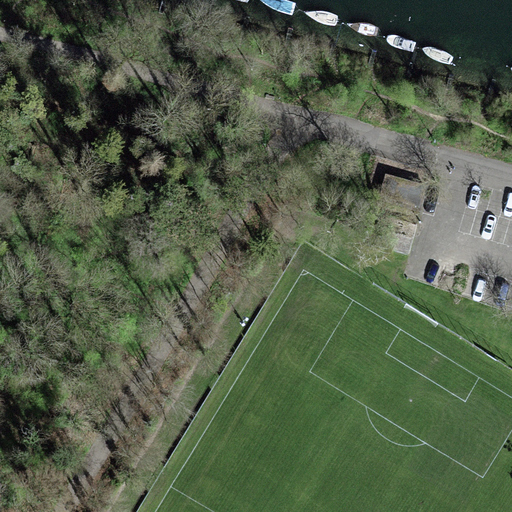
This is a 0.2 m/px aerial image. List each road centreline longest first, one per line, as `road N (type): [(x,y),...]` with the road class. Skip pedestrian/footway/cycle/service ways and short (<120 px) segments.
road 1 (unclassified): [(65,511),(301,121)]
road 2 (track): [(301,121),(0,38)]
road 3 (residential): [(301,121),(511,178)]
